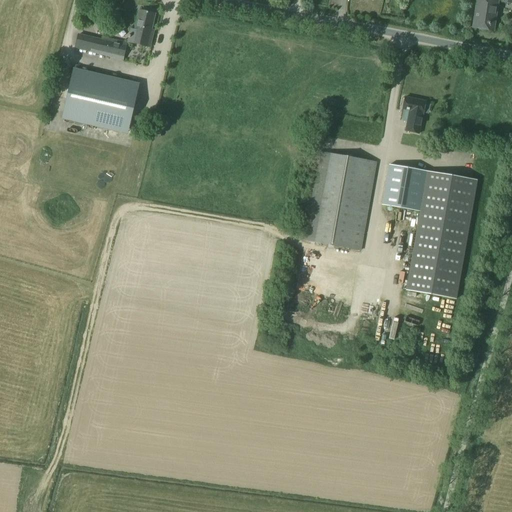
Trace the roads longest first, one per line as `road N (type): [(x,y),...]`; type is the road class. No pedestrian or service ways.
road 1 (tertiary): [(511,58),(216,0)]
road 2 (unclassified): [(444,511),(511,264)]
road 3 (unknown): [(404,36),(385,142),(461,158)]
